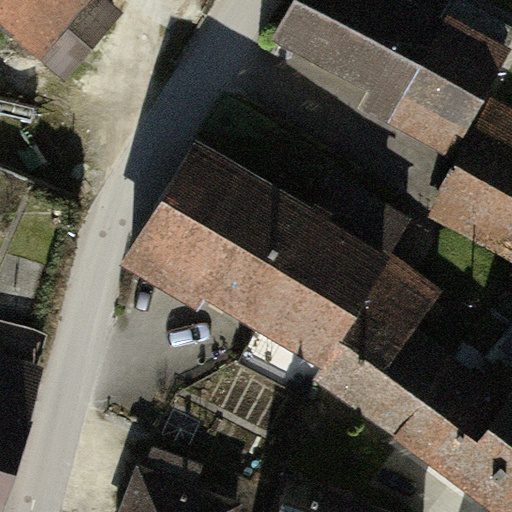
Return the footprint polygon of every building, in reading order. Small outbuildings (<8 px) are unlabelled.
[(0,0),(0,15),(65,72),(116,12),(101,0),(0,0)] [(297,0),(280,33),(465,133),(511,46),(511,25),(464,0),(452,0),(443,18),(409,0),(297,0)] [(476,134),(444,192),(511,228),(511,114),(495,105),(478,135),(476,134)] [(310,397),(388,255),(387,253),(408,219),(349,181),(330,212),(320,206),(311,220),(204,153),(203,149),(196,144),(138,239),(266,316),(243,361),(310,397)] [(388,255),(310,397),(326,408),(338,378),(405,429),(452,358),(455,356),(412,329),(439,291),(388,255)] [(485,383),(452,358),(405,429),(510,511),(511,511),(511,331),(489,360),(498,367),(485,383)] [(0,506),(3,507),(35,418),(0,409),(0,506)] [(147,470),(144,469),(127,511),(235,511),(238,504),(194,488),(201,468),(155,450),(147,470)] [(383,511),(294,479),(279,511),(383,511)]
